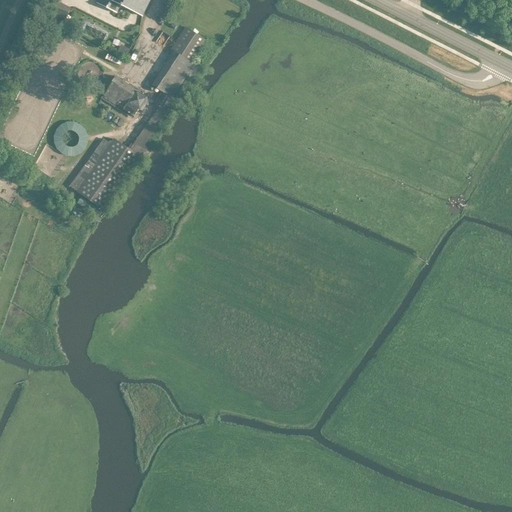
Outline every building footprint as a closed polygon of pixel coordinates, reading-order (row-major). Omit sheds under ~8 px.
[(46,0),(41,11),(63,22),(71,8),(55,0),(46,0)] [(120,5),(142,16),(149,0),(97,0),(97,2),(116,11),(120,5)] [(172,54),(151,84),(162,91),(163,92),(155,104),(160,107),(167,112),(176,99),(172,96),(185,77),(190,80),(199,67),(197,66),(192,63),(206,40),(185,26),(171,47),(175,49),(172,54)] [(115,75),(103,95),(134,115),(138,110),(146,96),(147,95),(137,89),(115,75)] [(94,169),(77,192),(105,211),(147,149),(143,147),(157,127),(149,122),(129,152),(113,141),(111,145),(103,140),(86,163),(94,169)]
